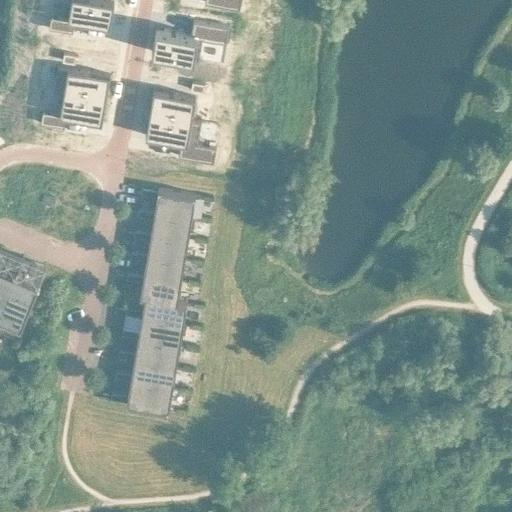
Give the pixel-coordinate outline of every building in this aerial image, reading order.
[(217,0),(215,13),(250,19),(253,2),(250,2),(239,0),(217,0)] [(83,43),(85,32),(120,38),(125,13),(82,5),(82,6),(78,30),(62,27),(60,38),(83,43)] [(166,38),(162,63),(209,71),(213,49),(229,51),(237,53),(239,36),(204,30),(202,44),(166,38)] [(73,71),(85,73),(86,65),(75,63),(73,71)] [(121,85),(69,77),(65,100),(117,109),(121,85)] [(203,92),(202,100),(213,102),(215,94),(203,92)] [(69,102),(65,124),(53,122),(51,134),(75,138),(77,126),(113,132),(117,109),(65,100),(65,101),(69,102)] [(202,129),(206,107),(164,100),(160,123),(212,132),(212,131),(202,129)] [(191,153),(189,167),(224,173),(227,156),(224,156),(208,153),(212,132),(160,123),(156,147),(191,153)] [(167,207),(165,221),(202,227),(206,205),(169,199),(168,201),(153,198),(152,205),(167,207)] [(164,229),(161,242),(199,248),(202,227),(165,221),(165,222),(149,220),(148,226),(164,229)] [(160,250),(158,263),(195,270),(199,248),(161,242),(161,244),(145,241),(144,247),(160,250)] [(156,271),(154,285),(191,291),(195,270),(158,263),(157,265),(142,262),(141,269),(156,271)] [(0,327),(7,331),(8,330),(26,288),(3,279),(0,286),(0,327)] [(150,307),(155,308),(155,307),(188,312),(191,291),(154,285),(154,286),(138,284),(137,290),(153,293),(150,307)] [(8,330),(7,331),(4,339),(8,341),(12,332),(31,340),(49,297),(26,288),(8,330)] [(152,327),(152,328),(194,335),(197,313),(188,312),(155,307),(155,308),(153,321),(137,318),(136,324),(152,327)] [(148,348),(148,349),(190,357),(194,335),(152,328),(149,342),(134,339),(132,346),(148,348)] [(144,369),(144,371),(186,378),(190,357),(148,349),(146,363),(130,361),(129,367),(144,369)] [(141,391),(141,392),(183,399),(186,378),(144,371),(142,385),(126,382),(125,388),(141,391)] [(183,399),(141,392),(138,406),(123,403),(122,410),(137,412),(137,414),(179,421),(183,399)]
